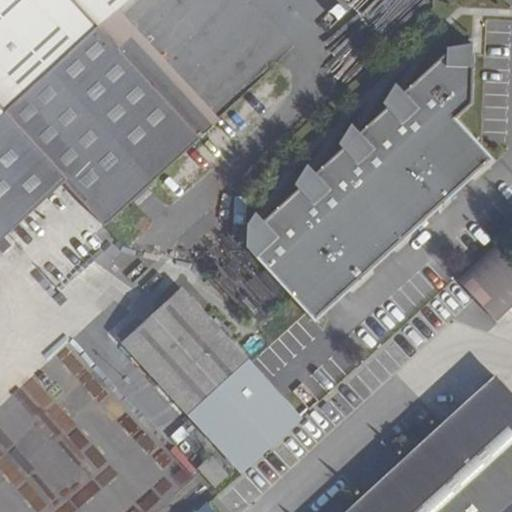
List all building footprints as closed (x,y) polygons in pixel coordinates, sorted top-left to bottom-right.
[(0,0),(0,118),(99,28),(116,12),(129,27),(151,8),(143,0),(0,0)] [(200,138),(99,28),(0,118),(0,241),(64,183),(104,226),(200,138)] [(247,225),(246,248),(316,323),(493,159),(455,118),(471,104),(473,54),(471,54),(471,43),(446,48),(446,52),(402,93),(393,83),(381,104),(385,108),(358,134),(349,124),(337,144),(341,148),(314,174),(305,164),(293,185),(297,189),(262,221),(254,212),(247,225)] [(493,322),(511,304),(511,266),(494,247),(456,281),(493,322)] [(302,420),(181,289),(123,343),(243,474),(302,420)] [(511,511),(511,393),(496,377),(348,511),(511,511)] [(211,457),(198,469),(215,487),(227,476),(211,457)]
